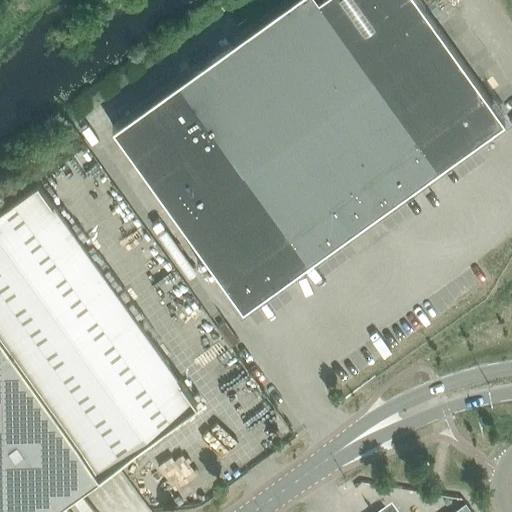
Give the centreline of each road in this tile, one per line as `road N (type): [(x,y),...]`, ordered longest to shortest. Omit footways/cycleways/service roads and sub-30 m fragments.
road 1 (unclassified): [(511,370),(436,387),(361,439)]
road 2 (unclassified): [(361,439),(511,393)]
road 3 (unclassified): [(255,511),(361,439)]
